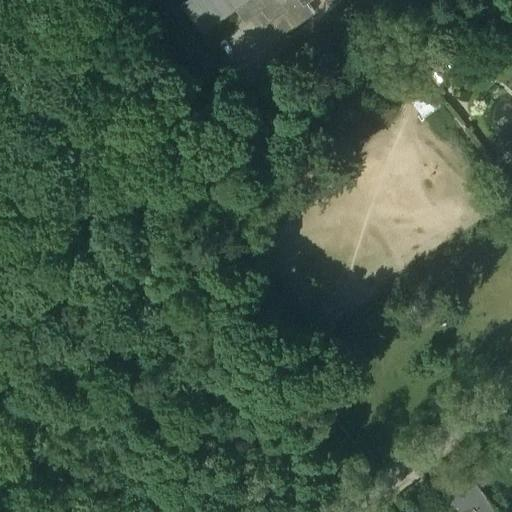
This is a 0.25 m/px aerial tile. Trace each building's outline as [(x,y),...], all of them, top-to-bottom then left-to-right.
[(204,31),(236,8),(245,21),(262,8),(282,35),(286,32),(314,11),(306,0),(185,0),(182,3),(204,31)] [(451,73),(439,59),(427,69),(438,83),(451,73)] [(423,72),(410,82),(400,89),(423,118),(444,101),(423,72)] [(354,348),(364,341),(352,323),(342,330),(354,348)] [(500,511),(473,477),(445,500),(455,511),(500,511)]
